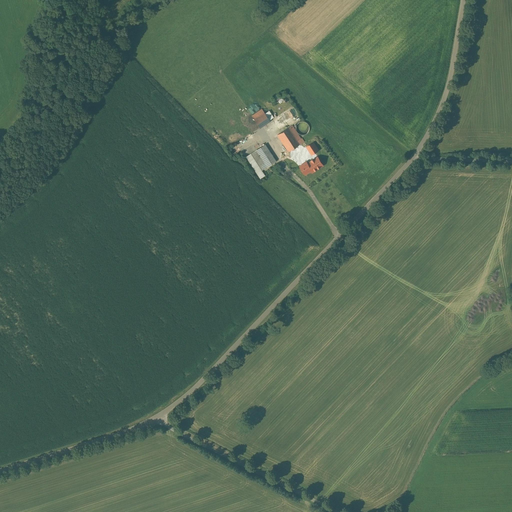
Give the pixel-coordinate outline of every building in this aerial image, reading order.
[(270,121),(262,110),(252,116),(260,128),(270,121)] [(282,115),(285,123),(294,118),(291,111),(282,115)] [(290,125),(274,135),(285,151),(301,141),(290,125)] [(313,152),(318,149),(314,142),(309,145),(313,152)] [(273,161),(262,144),(246,153),(257,171),(273,161)] [(307,156),(302,148),(292,154),(297,162),(307,156)] [(318,156),(307,164),(311,171),(313,172),(323,165),(318,156)] [(305,175),(311,171),(307,164),(306,162),(300,166),(305,175)]
